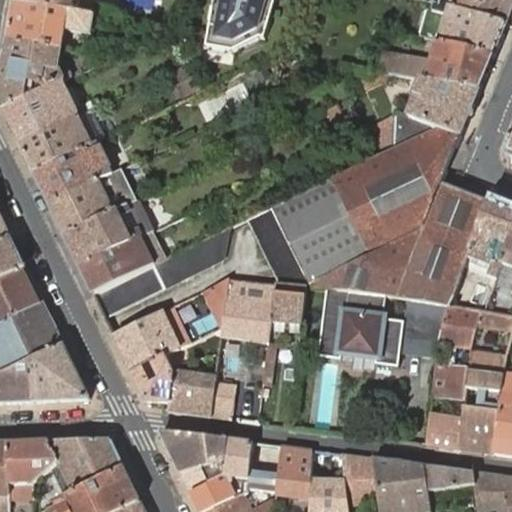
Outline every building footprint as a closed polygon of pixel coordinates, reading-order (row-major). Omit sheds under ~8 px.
[(16,0),(16,4),(79,15),(81,0),(16,0)] [(215,0),(207,48),(210,48),(233,52),(265,41),(269,42),(281,0),(215,0)] [(508,27),(511,17),(511,0),(416,0),(429,4),(429,0),(437,0),(436,6),(450,9),(457,11),(508,27)] [(93,36),(96,17),(79,15),(16,4),(10,42),(64,50),(67,32),(93,36)] [(428,11),(420,37),(427,39),(438,43),(440,43),(441,44),(468,51),(495,60),(508,27),(457,11),(450,9),(436,6),(434,12),(428,11)] [(433,62),(438,43),(427,39),(422,59),(424,60),(433,62)] [(0,99),(0,101),(5,112),(64,83),(73,78),(68,68),(61,67),(64,50),(10,42),(0,99)] [(482,92),(495,60),(468,51),(441,44),(440,43),(438,43),(433,62),(427,82),(482,92)] [(424,61),(373,51),(367,71),(394,76),(398,76),(419,80),(424,61)] [(424,60),(424,61),(419,80),(421,81),(427,82),(433,62),(424,60)] [(186,68),(171,76),(181,98),(197,91),(186,68)] [(394,76),(367,71),(354,69),(365,90),(394,76)] [(463,137),(482,92),(427,82),(421,81),(407,116),(440,128),(463,137)] [(81,118),(95,110),(92,104),(78,111),(64,83),(5,112),(22,147),(81,118)] [(332,129),(344,123),(335,105),(322,111),(332,129)] [(328,291),(338,292),(352,294),(367,296),(389,298),(395,298),(398,299),(422,302),(449,307),(451,307),(469,259),(490,202),(443,184),(463,137),(440,128),(407,116),(402,114),(397,117),(396,150),(387,154),(273,208),(312,286),(315,290),(318,290),(328,291)] [(396,150),(397,117),(382,124),(374,127),(387,154),(396,150)] [(22,147),(36,175),(95,146),(81,118),(22,147)] [(115,175),(99,143),(95,146),(36,175),(51,207),(101,182),(115,175)] [(138,203),(123,171),(115,175),(101,182),(51,207),(67,239),(117,213),(127,208),(138,203)] [(511,245),(511,211),(490,202),(469,259),(494,269),(490,279),(497,282),(504,267),(511,245)] [(154,234),(138,203),(127,208),(117,213),(67,239),(82,269),(132,245),(143,239),(152,235),(154,234)] [(312,286),(273,208),(249,220),(282,287),(308,290),(315,290),(312,286)] [(0,245),(13,239),(0,212),(0,211),(0,245)] [(95,296),(106,319),(226,260),(230,229),(165,261),(156,266),(95,296)] [(154,260),(156,266),(165,261),(152,235),(143,239),(146,246),(139,249),(147,263),(154,260)] [(0,281),(27,269),(13,239),(0,245),(0,281)] [(82,269),(95,296),(156,266),(154,260),(147,263),(139,249),(146,246),(143,239),(132,245),(82,269)] [(0,326),(45,304),(27,269),(0,281),(0,326)] [(222,325),(225,323),(230,282),(231,281),(206,294),(222,325)] [(271,334),(272,324),(276,296),(277,295),(278,287),(251,284),(250,293),(266,295),(265,304),(240,300),(242,283),(230,282),(225,323),(224,330),(223,337),(223,339),(269,346),(270,340),(271,334)] [(250,293),(251,284),(242,283),(240,300),(265,304),(266,295),(250,293)] [(282,325),(303,327),(307,298),(308,290),(282,287),(278,287),(277,295),(276,296),(272,324),(282,325)] [(389,298),(367,296),(352,294),(349,317),(327,314),(321,358),(326,359),(341,362),(343,362),(344,354),(379,360),(378,367),(400,370),(402,355),(406,330),(407,325),(386,322),(389,298)] [(422,302),(418,331),(441,335),(449,307),(422,302)] [(66,348),(45,304),(0,326),(0,333),(7,330),(19,356),(0,365),(0,373),(2,377),(34,362),(66,348)] [(433,397),(433,399),(445,401),(447,395),(466,398),(466,396),(470,369),(455,367),(458,345),(473,348),(476,334),(479,322),(481,312),(451,307),(449,307),(441,335),(439,342),(453,345),(449,366),(437,364),(437,366),(433,397)] [(115,338),(133,375),(169,357),(181,351),(190,347),(172,310),(163,315),(115,338)] [(481,312),(479,322),(511,327),(511,317),(486,313),(481,312)] [(418,331),(406,330),(402,355),(437,358),(439,342),(441,335),(418,331)] [(269,346),(264,387),(270,387),(276,347),(269,346)] [(91,400),(66,348),(34,362),(35,404),(90,402),(91,400)] [(499,427),(501,407),(487,407),(487,395),(502,395),(504,383),(506,372),(506,370),(508,359),(472,354),(470,369),(466,396),(466,398),(463,423),(460,447),(459,453),(495,458),(495,452),(498,427),(499,427)] [(133,375),(147,404),(149,404),(170,405),(176,374),(176,372),(174,368),(169,357),(133,375)] [(34,362),(2,377),(0,377),(0,405),(35,404),(34,362)] [(170,405),(169,412),(170,413),(212,419),(215,397),(217,384),(217,379),(176,374),(170,405)] [(511,384),(504,383),(502,395),(499,427),(498,427),(495,452),(511,454),(511,384)] [(215,397),(212,419),(234,422),(236,400),(230,400),(232,386),(217,384),(215,397)] [(487,407),(501,407),(502,395),(487,395),(487,407)] [(463,423),(431,419),(427,449),(459,453),(460,447),(463,423)] [(163,433),(162,434),(182,476),(211,468),(227,462),(229,441),(163,433)] [(112,441),(50,443),(60,464),(72,488),(63,492),(67,499),(126,470),(112,441)] [(255,445),(229,441),(227,462),(225,478),(218,481),(191,494),(200,511),(209,511),(245,495),(248,494),(248,490),(255,445)] [(60,464),(50,443),(9,445),(11,498),(12,511),(20,511),(19,501),(36,500),(36,497),(36,485),(53,470),(60,464)] [(11,498),(9,445),(0,444),(0,511),(12,511),(11,498)] [(279,493),(284,449),(255,445),(248,490),(279,493)] [(314,453),(284,449),(279,493),(278,498),(312,502),(313,482),(314,453)] [(381,501),(375,461),(343,457),(346,481),(350,507),(381,501)] [(430,494),(426,468),(375,461),(381,501),(382,511),(431,511),(431,502),(430,494)] [(211,468),(182,476),(191,494),(218,481),(225,478),(227,462),(211,468)] [(72,488),(60,464),(53,470),(63,492),(72,488)] [(477,486),(475,474),(426,468),(430,494),(477,486)] [(123,511),(142,503),(126,470),(67,499),(59,504),(63,511),(123,511)] [(510,511),(506,479),(475,474),(477,486),(478,494),(480,511),(491,511),(499,511),(498,511),(510,511)] [(346,481),(313,482),(312,502),(312,511),(350,511),(350,507),(346,481)] [(478,494),(477,486),(430,494),(431,502),(478,494)] [(209,511),(276,511),(278,499),(254,511),(245,495),(209,511)] [(146,511),(142,503),(123,511),(146,511)]
